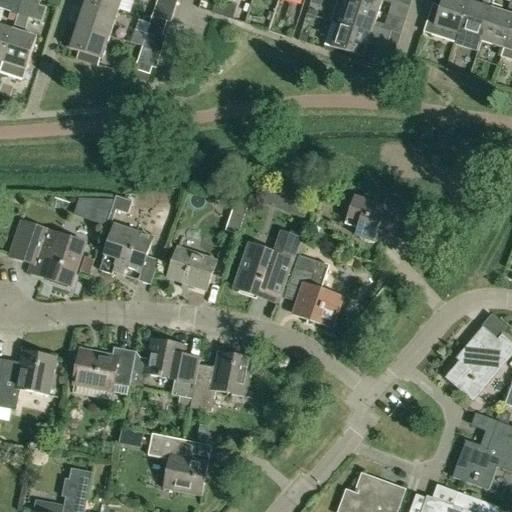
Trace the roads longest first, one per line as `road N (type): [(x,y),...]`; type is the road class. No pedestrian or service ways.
road 1 (residential): [(372,393),(271,334),(202,318),(0,311)]
road 2 (residential): [(343,440),(423,473),(438,459),(454,414),(400,363)]
road 3 (residential): [(400,363),(434,319),(463,299),(511,297)]
